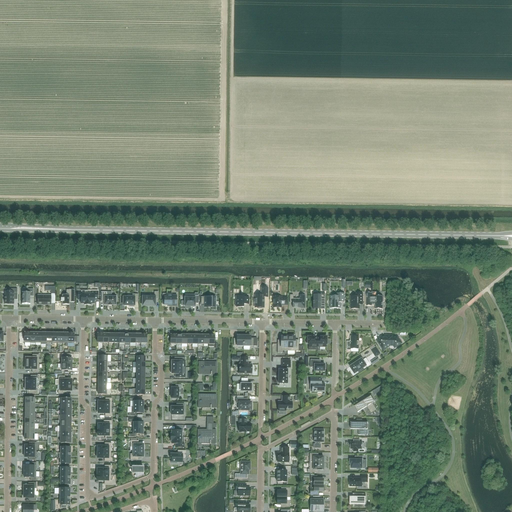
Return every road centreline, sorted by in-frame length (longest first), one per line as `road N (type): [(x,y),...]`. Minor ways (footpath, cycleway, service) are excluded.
road 1 (unclassified): [(64,229),(504,236)]
road 2 (residential): [(83,319),(87,497),(151,476)]
road 3 (residential): [(258,511),(259,452),(333,412),(331,511)]
road 4 (residential): [(8,318),(6,511)]
road 5 (residential): [(154,320),(161,395),(153,404),(151,476)]
